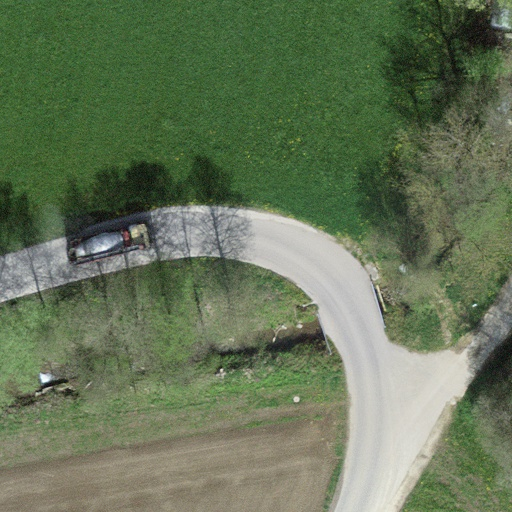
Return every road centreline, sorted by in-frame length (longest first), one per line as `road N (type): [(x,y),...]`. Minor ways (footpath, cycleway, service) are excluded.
road 1 (unclassified): [(0,281),(157,235),(216,229),(295,250),(343,293),(362,334),(387,453)]
road 2 (unclassified): [(511,297),(387,453)]
